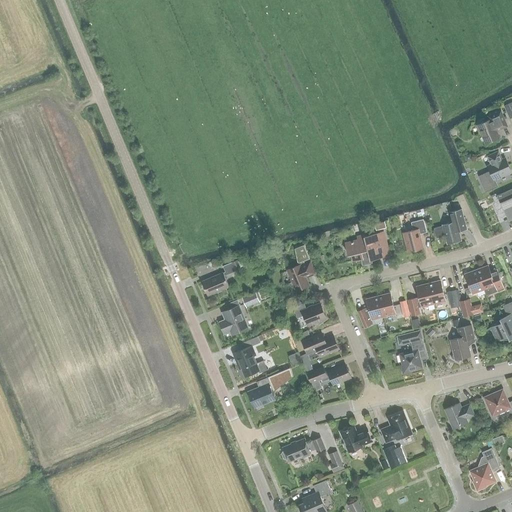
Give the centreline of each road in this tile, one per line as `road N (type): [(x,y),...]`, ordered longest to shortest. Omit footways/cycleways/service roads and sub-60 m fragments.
road 1 (tertiary): [(242,442),(58,0)]
road 2 (residential): [(377,400),(334,288),(511,234)]
road 3 (unclassified): [(377,400),(242,442)]
road 4 (residential): [(468,510),(417,391)]
